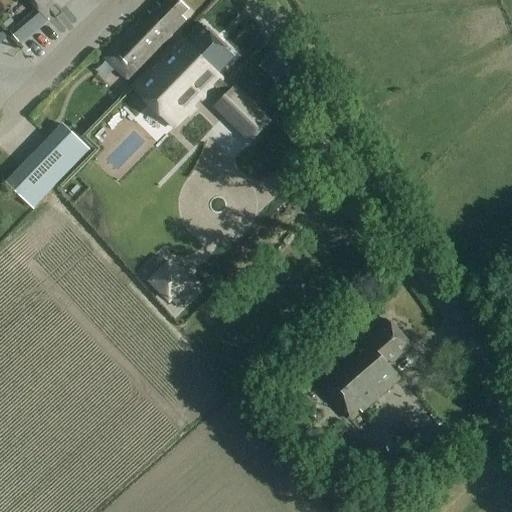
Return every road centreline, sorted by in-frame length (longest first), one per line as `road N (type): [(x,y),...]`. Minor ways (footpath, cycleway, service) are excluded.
road 1 (unclassified): [(511,407),(255,0)]
road 2 (unclassified): [(114,0),(0,116)]
